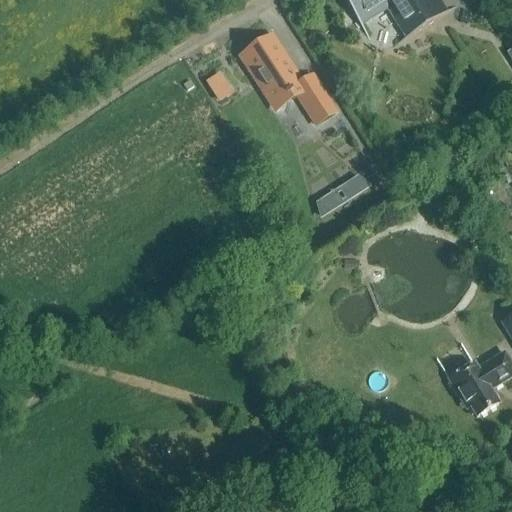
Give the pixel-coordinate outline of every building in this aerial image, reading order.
[(429,0),(342,0),(369,41),(370,40),(359,24),(388,6),(408,38),(392,48),(393,49),(457,8),(456,7),(440,17),(429,0)] [(293,101),(297,98),(316,127),(336,115),(317,85),(305,93),(270,39),(242,58),(273,107),(290,96),(293,101)] [(210,82),(222,104),(238,95),(225,73),(210,82)] [(344,262),(343,270),(357,270),(358,262),(344,262)] [(511,344),(511,316),(500,324),(511,344)] [(511,378),(511,367),(504,355),(477,371),(474,366),(448,382),(466,411),(470,409),(476,419),(498,406),(489,392),(511,378)]
